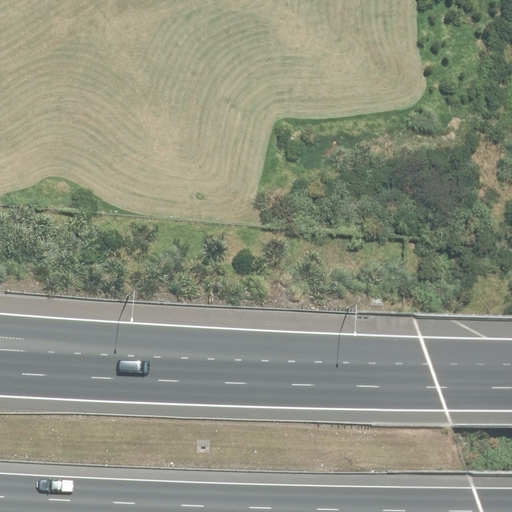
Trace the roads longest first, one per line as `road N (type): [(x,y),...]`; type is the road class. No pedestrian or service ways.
road 1 (motorway): [(511,510),(273,511),(0,499)]
road 2 (motorway): [(0,332),(435,381)]
road 3 (motorway): [(0,377),(435,381)]
